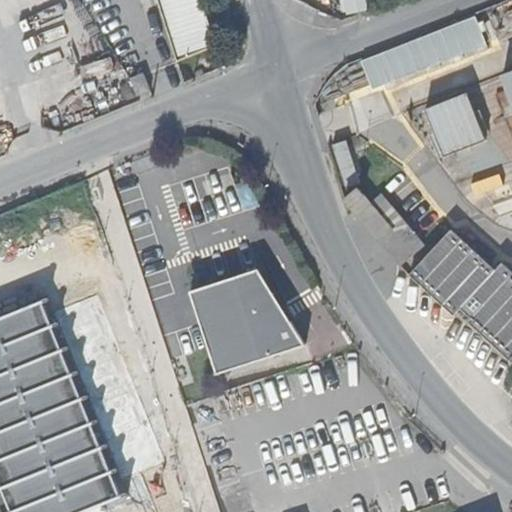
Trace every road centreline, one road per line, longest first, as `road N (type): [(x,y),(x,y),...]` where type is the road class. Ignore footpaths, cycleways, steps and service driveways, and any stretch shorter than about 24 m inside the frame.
road 1 (residential): [(275,71),(316,215),(338,261),(420,379),(511,469)]
road 2 (residential): [(0,183),(275,71)]
road 3 (residential): [(275,71),(453,0)]
